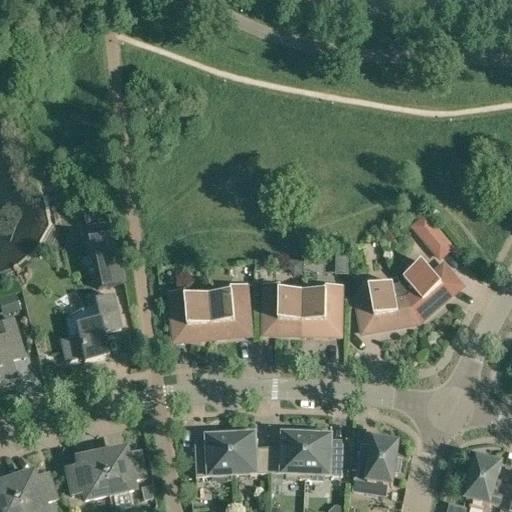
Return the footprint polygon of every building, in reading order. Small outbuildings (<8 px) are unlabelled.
[(394,42),(402,42),(402,34),(394,34),(394,42)] [(410,228),(438,262),(452,251),(424,217),(410,228)] [(122,273),(118,254),(114,235),(110,235),(107,223),(90,227),(92,239),(86,240),(97,291),(123,285),(124,285),(123,277),(122,273)] [(303,276),(303,262),(289,262),(289,269),(296,276),(303,276)] [(257,272),(266,272),(266,263),(257,263),(257,272)] [(400,286),(418,326),(442,306),(440,303),(445,299),(447,302),(462,289),(443,268),(432,277),(422,264),(403,280),(404,281),(400,286)] [(357,308),(362,336),(382,332),(381,329),(387,328),(388,331),(418,326),(400,286),(393,287),(393,285),(369,289),(372,306),(357,308)] [(302,338),(302,293),(280,293),(280,287),(264,286),(263,337),(283,337),(283,334),(289,335),(289,338),(302,338)] [(231,294),(208,296),(212,341),(224,340),(224,337),(231,336),(231,339),(250,338),(246,287),(230,288),(231,294)] [(320,338),(340,339),(341,288),(325,288),(325,293),(302,293),(302,338),(314,338),(314,335),(320,335),(320,338)] [(0,308),(2,315),(19,310),(14,293),(0,297),(0,308)] [(169,294),(174,345),(194,343),(193,340),(200,339),(200,342),(212,341),(208,296),(186,299),(185,293),(169,294)] [(94,306),(63,323),(67,340),(60,341),(65,364),(82,361),(83,365),(107,360),(102,337),(120,333),(112,298),(93,302),(94,306)] [(0,386),(15,381),(4,345),(18,341),(12,321),(0,325),(0,386)] [(233,478),(269,476),(269,450),(255,451),(255,437),(249,437),(249,432),(230,433),(233,478)] [(287,482),(305,482),(307,433),(288,432),(288,437),(283,436),(282,451),(269,450),(269,476),(287,477),(287,482)] [(196,480),(233,478),(230,433),(212,434),(212,439),(206,439),(207,448),(194,448),(196,480)] [(307,433),(305,482),(323,483),(324,478),(342,479),(343,447),(331,447),(331,438),(325,438),(325,433),(307,433)] [(353,494),(385,499),(387,488),(392,489),(394,474),(399,475),(401,462),(396,461),(398,446),(393,446),(393,441),(380,439),(379,443),(373,443),(372,452),(360,450),(353,494)] [(100,456),(109,497),(133,492),(131,485),(143,483),(137,455),(115,460),(113,453),(100,456)] [(83,496),(85,503),(109,497),(100,456),(86,459),(88,466),(65,471),(71,498),(83,496)] [(490,508),(501,510),(509,485),(497,482),(501,467),(495,466),(496,461),(483,458),(482,462),(476,461),(473,475),(468,474),(465,487),(469,488),(466,502),(471,504),(470,509),(483,511),(484,507),(490,509),(490,508)] [(8,482),(18,511),(56,511),(54,504),(45,477),(24,485),(21,478),(8,482)] [(0,511),(18,511),(8,482),(0,485),(0,511)] [(501,510),(505,511),(511,511),(511,486),(509,485),(501,510)] [(141,490),(144,503),(152,501),(149,488),(141,490)]
